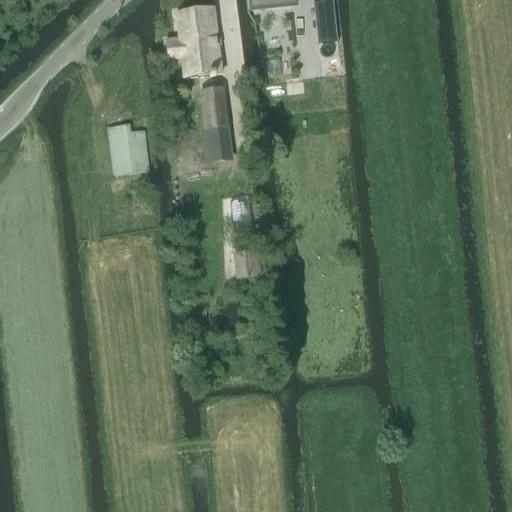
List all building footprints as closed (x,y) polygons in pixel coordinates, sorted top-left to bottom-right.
[(45,0),(53,8),(61,0),(45,0)] [(249,0),(251,10),(253,10),(287,6),(286,0),(249,0)] [(220,76),(212,10),(175,15),(178,40),(165,42),(167,62),(181,60),(183,80),(220,76)] [(202,132),(205,151),(230,148),(225,112),(203,115),(205,131),(202,132)] [(113,177),(148,173),(143,133),(129,135),(128,127),(107,129),(113,177)] [(235,255),(237,281),(259,280),(257,253),(235,255)]
